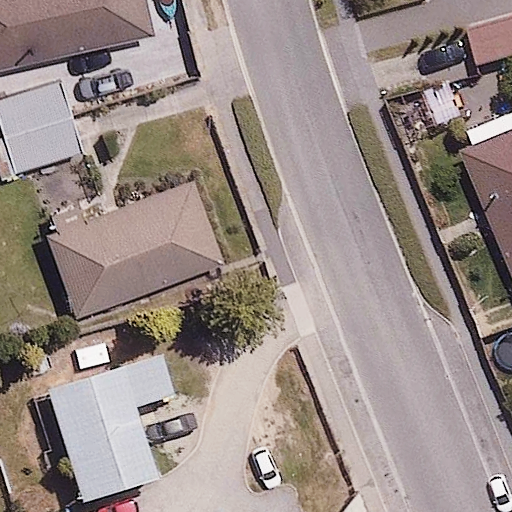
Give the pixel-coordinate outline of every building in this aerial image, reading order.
[(144,0),(0,0),(0,61),(150,28),(144,0)] [(511,14),(468,28),(479,66),(511,55),(511,14)] [(65,76),(0,100),(0,127),(14,166),(88,139),(65,76)] [(511,107),(458,128),(511,273),(511,107)] [(198,172),(52,227),(83,310),(229,256),(198,172)] [(127,328),(42,355),(87,496),(160,473),(137,401),(175,389),(162,347),(135,355),(127,328)]
